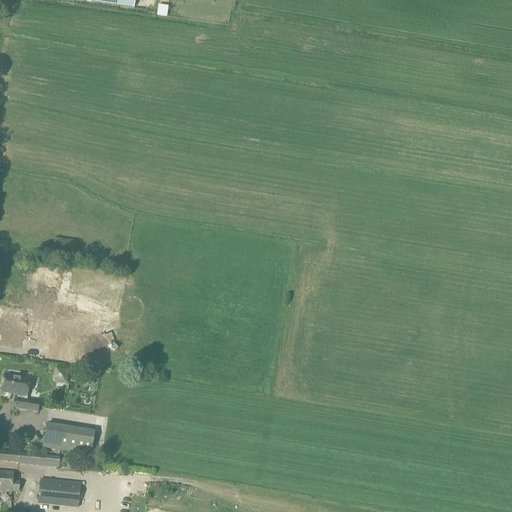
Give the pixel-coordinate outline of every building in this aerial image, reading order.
[(74,0),(133,9),(134,0),(74,0)] [(0,320),(0,344),(22,348),(27,325),(1,322),(1,321),(0,320)] [(68,372),(55,370),(53,382),(66,385),(68,372)] [(21,376),(20,378),(6,376),(4,385),(3,386),(3,387),(2,388),(3,390),(3,391),(3,393),(18,396),(16,409),(38,413),(40,403),(27,401),(31,378),(21,376)] [(47,425),(43,449),(91,456),(94,433),(47,425)] [(18,465),(59,468),(59,465),(69,466),(69,460),(59,459),(60,457),(30,455),(30,454),(0,451),(0,461),(18,463),(18,465)] [(0,492),(12,493),(12,492),(19,493),(20,482),(13,482),(13,473),(0,472),(0,492)] [(41,480),(39,504),(78,508),(81,484),(41,480)]
